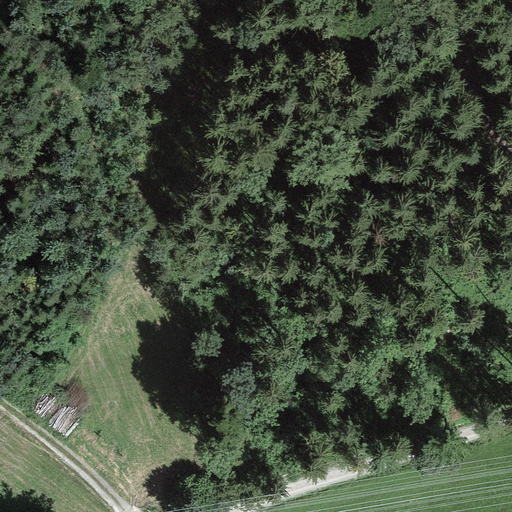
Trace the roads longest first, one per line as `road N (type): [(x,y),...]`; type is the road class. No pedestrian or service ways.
road 1 (track): [(243,511),(511,418)]
road 2 (track): [(453,0),(482,99),(511,150)]
